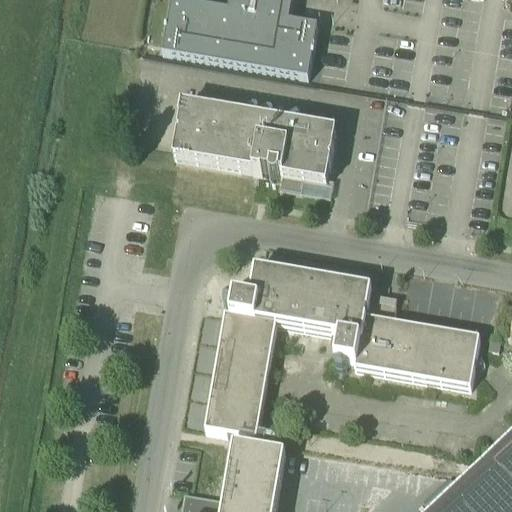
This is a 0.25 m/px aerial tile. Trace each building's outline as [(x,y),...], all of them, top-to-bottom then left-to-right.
[(172,7),(162,61),(241,74),(308,86),(318,32),(289,27),(292,12),(295,12),(297,12),(298,5),(296,5),(293,4),(293,0),(231,0),(228,17),(172,7)] [(182,113),(173,165),(269,182),(270,183),(270,184),(271,185),(272,185),(273,186),(274,186),(275,186),(276,186),(278,186),(279,185),(280,184),(280,183),(282,184),(280,195),(300,199),(302,187),(327,191),(337,137),(284,128),(277,127),(193,113),(183,111),(182,113)] [(205,438),(256,447),(255,450),(265,452),(267,439),(259,438),(277,332),(332,341),(331,349),(337,350),(333,373),(337,377),(342,378),(347,374),(348,370),(355,371),(354,376),(471,396),(480,344),(393,329),(396,314),(369,309),(372,295),(255,274),(250,304),(229,300),(224,304),(223,309),(227,314),(231,315),(230,322),(225,321),(205,438)] [(490,345),(488,355),(499,357),(500,347),(490,345)] [(511,511),(511,439),(434,511),(511,511)] [(276,511),(285,459),(264,455),(265,452),(255,450),(254,454),(234,450),(223,509),(209,506),(207,511),(276,511)]
